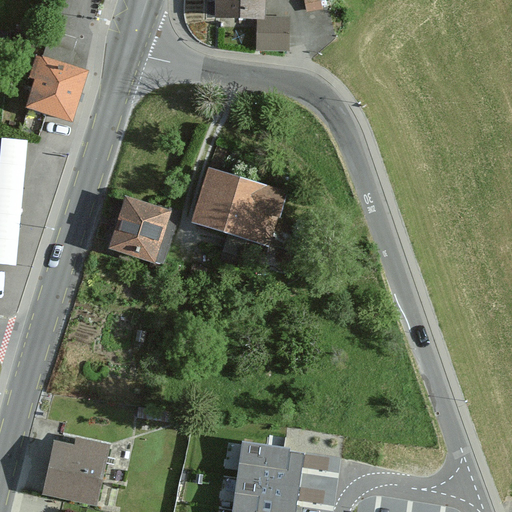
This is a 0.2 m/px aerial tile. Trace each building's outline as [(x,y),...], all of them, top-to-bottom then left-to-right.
[(263,0),(217,0),(217,10),(264,11),(263,0)] [(319,0),(305,0),(308,10),(321,8),(319,0)] [(290,18),(259,18),(259,48),(289,48),(290,18)] [(36,34),(11,31),(10,47),(34,50),(36,34)] [(88,68),(37,51),(29,74),(35,76),(25,105),(70,120),(88,68)] [(27,139),(1,137),(0,147),(0,262),(16,264),(27,139)] [(281,190),(210,168),(194,219),(230,230),(223,252),(259,263),(281,190)] [(170,209),(126,195),(110,244),(154,258),(170,209)] [(176,413),(140,408),(138,418),(175,423),(176,413)] [(192,420),(178,419),(177,429),(190,430),(192,420)] [(54,441),(42,492),(97,504),(110,443),(78,436),(76,446),(54,441)] [(243,441),(238,475),(301,484),(303,466),(305,454),(306,451),(243,441)] [(329,458),(305,454),(303,466),(327,470),(329,458)] [(238,475),(233,507),(269,511),(296,511),(299,499),(300,487),(301,484),(238,475)] [(325,490),(300,487),(299,499),(323,502),(325,490)]
